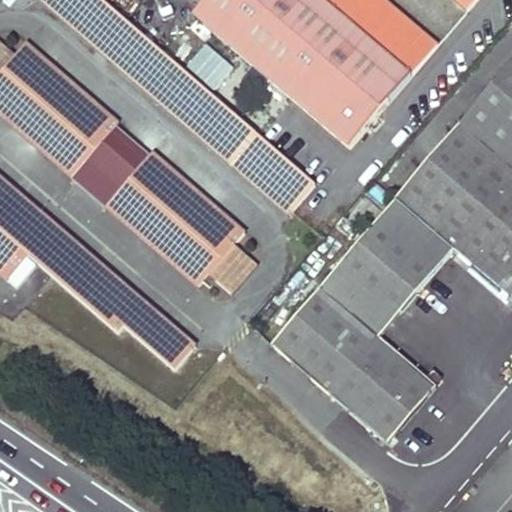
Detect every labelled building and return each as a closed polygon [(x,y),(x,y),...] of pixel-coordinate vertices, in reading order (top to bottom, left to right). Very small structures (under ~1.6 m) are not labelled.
[(314,187),(93,0),(35,0),(32,3),(287,219),(314,187)] [(381,0),(207,0),(193,17),(349,151),(438,48),(381,0)] [(450,0),(467,13),(478,0),(450,0)] [(0,124),(107,215),(188,280),(195,291),(208,277),(230,296),(255,267),(233,247),(244,235),(233,225),(150,155),(148,158),(112,128),(115,124),(23,46),(11,59),(0,49),(0,124)] [(461,128),(432,160),(511,229),(511,64),(458,125),(461,128)] [(511,229),(432,160),(346,259),(404,309),(453,253),(509,301),(511,297),(511,229)] [(190,343),(0,182),(0,283),(2,285),(24,259),(115,336),(121,329),(171,373),(192,348),(190,343)] [(404,309),(346,259),(271,347),(386,445),(435,388),(379,340),(404,309)]
